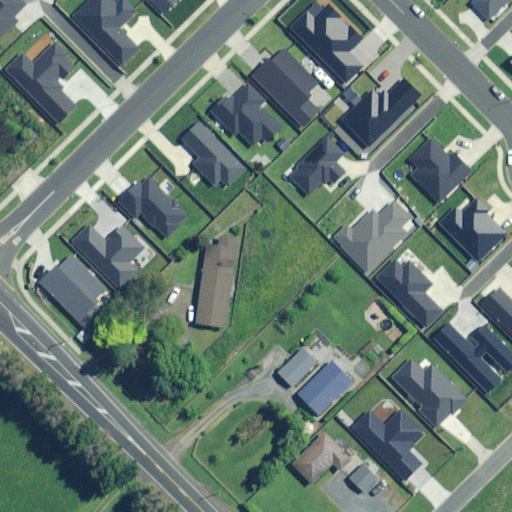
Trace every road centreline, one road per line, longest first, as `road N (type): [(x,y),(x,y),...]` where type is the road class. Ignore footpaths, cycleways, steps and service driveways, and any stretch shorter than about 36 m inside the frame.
road 1 (residential): [(0,242),(249,0)]
road 2 (tertiary): [(203,511),(0,301)]
road 3 (residential): [(389,0),(511,123)]
